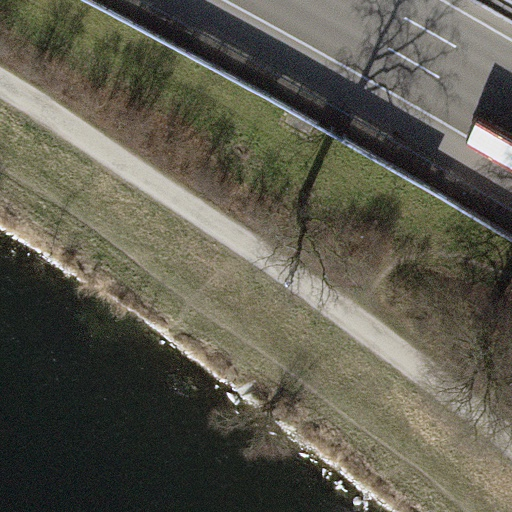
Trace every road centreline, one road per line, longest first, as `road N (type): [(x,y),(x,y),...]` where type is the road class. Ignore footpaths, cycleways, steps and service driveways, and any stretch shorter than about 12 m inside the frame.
road 1 (track): [(0,81),(410,355),(511,443)]
road 2 (motorway): [(337,0),(511,100)]
